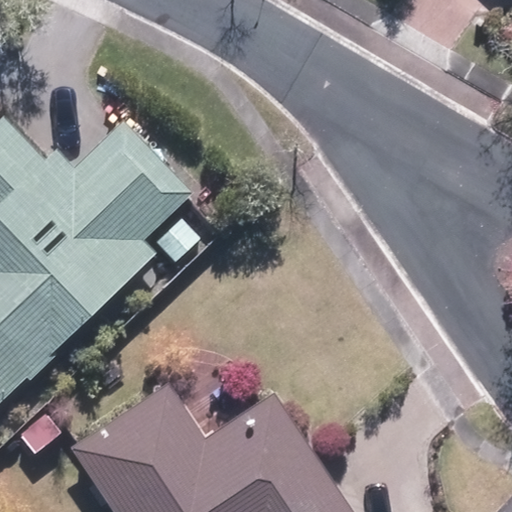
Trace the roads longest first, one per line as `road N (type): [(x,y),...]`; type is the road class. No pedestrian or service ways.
road 1 (residential): [(191,0),(281,49),(407,152)]
road 2 (residential): [(469,288),(407,152)]
